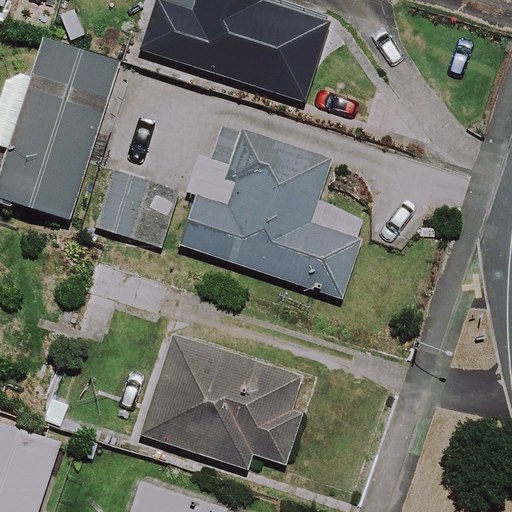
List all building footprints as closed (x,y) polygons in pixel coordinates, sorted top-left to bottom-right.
[(141,53),(304,104),(328,27),(262,7),(264,0),(199,0),(196,14),(157,2),(141,53)] [(120,62),(47,40),(0,190),(0,200),(70,222),(120,62)] [(331,163),(226,130),(188,251),(343,301),(361,244),(310,228),(331,163)] [(162,260),(184,197),(115,173),(93,236),(162,260)] [(178,289),(97,262),(74,328),(104,338),(114,308),(166,325),(178,289)] [(303,377),(171,333),(138,436),(247,472),(253,456),(285,466),(302,416),(292,412),(303,377)] [(0,511),(36,511),(60,444),(0,423),(0,511)] [(229,511),(142,484),(133,511),(229,511)]
